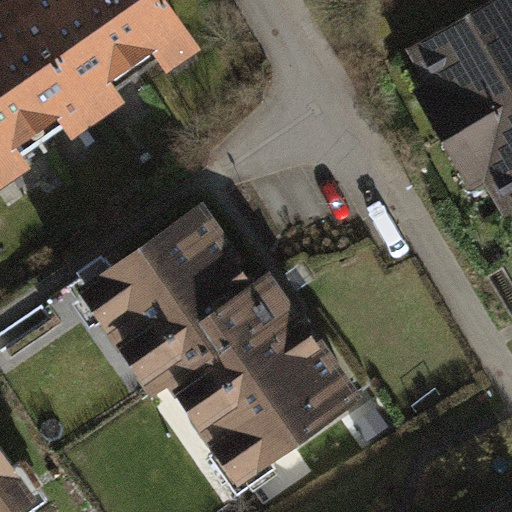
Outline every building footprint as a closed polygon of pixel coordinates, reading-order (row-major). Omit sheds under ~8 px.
[(159,0),(36,0),(0,25),(0,181),(1,183),(194,51),(159,0)] [(511,0),(498,0),(417,46),(511,207),(511,206),(511,0)] [(200,212),(116,270),(137,299),(109,319),(158,389),(172,378),(220,447),(251,426),(272,456),(354,398),(271,280),(255,291),(200,212)] [(0,511),(0,478),(15,468),(0,445),(0,511)] [(511,511),(511,497),(484,511),(511,511)]
